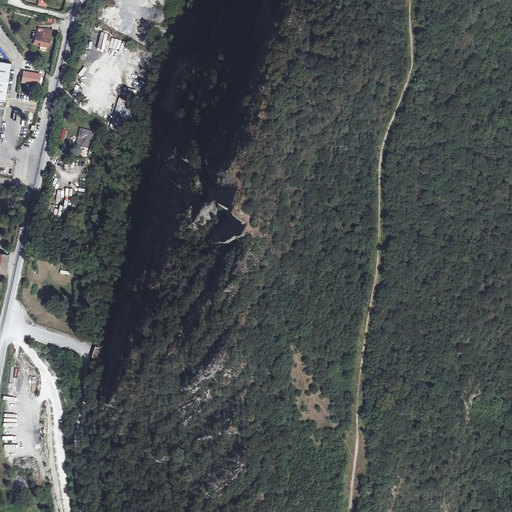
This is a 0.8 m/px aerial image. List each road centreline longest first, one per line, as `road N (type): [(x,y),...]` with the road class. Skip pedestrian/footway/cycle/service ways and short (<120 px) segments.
road 1 (track): [(410,0),(412,66),(381,152),(377,273),(357,419)]
road 2 (primary): [(5,323),(77,0)]
road 3 (unclassified): [(5,323),(84,348),(86,404),(73,443)]
